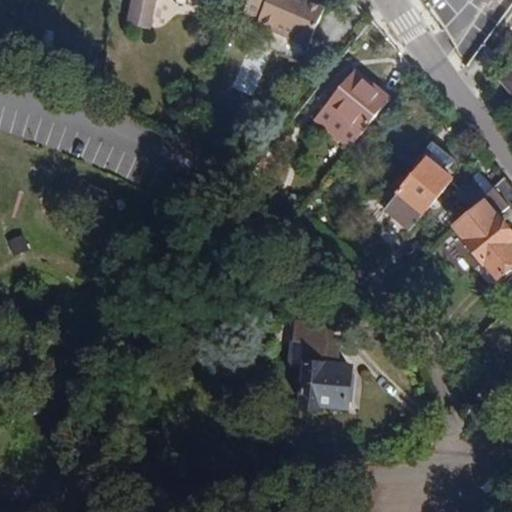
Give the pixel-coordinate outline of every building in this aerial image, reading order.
[(147,26),(152,0),(131,0),(127,22),(147,26)] [(254,23),(305,45),(322,8),(305,0),(246,0),(242,10),(257,16),(254,23)] [(511,67),(501,82),(511,94),(511,67)] [(314,119),(348,147),(388,98),(353,70),(314,119)] [(385,208),(407,228),(450,177),(427,157),(385,208)] [(455,189),(469,205),(492,185),(477,169),(455,189)] [(450,221),(495,274),(511,259),(511,248),(506,241),(511,236),(511,232),(496,213),(507,204),(511,210),(511,209),(511,185),(504,176),(492,185),(469,205),(450,221)] [(233,215),(256,235),(272,217),(249,197),(233,215)] [(305,365),(302,403),(319,405),(319,400),(345,402),(348,365),(336,364),(337,343),(327,342),(328,326),(295,324),(292,363),(305,365)] [(279,419),(252,418),(252,436),(279,437),(279,419)]
